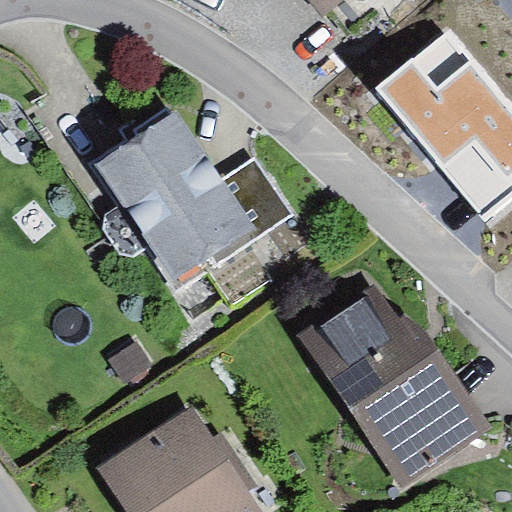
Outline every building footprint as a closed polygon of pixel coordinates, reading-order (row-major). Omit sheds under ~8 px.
[(309,0),(323,17),(343,0),(309,0)] [(511,105),(448,31),(378,91),(492,222),(511,205),(511,105)] [(175,111),(92,166),(119,207),(106,215),(103,231),(120,254),(135,258),(149,249),(177,291),(259,238),(221,182),(175,111)] [(255,159),(221,182),(259,238),(293,215),(255,159)] [(374,284),(299,338),(403,484),(486,425),(407,314),(399,320),(374,284)] [(136,343),(109,360),(124,383),(151,366),(136,343)] [(192,407),(96,470),(123,511),(260,511),(248,493),(258,486),(222,432),(213,438),(192,407)]
